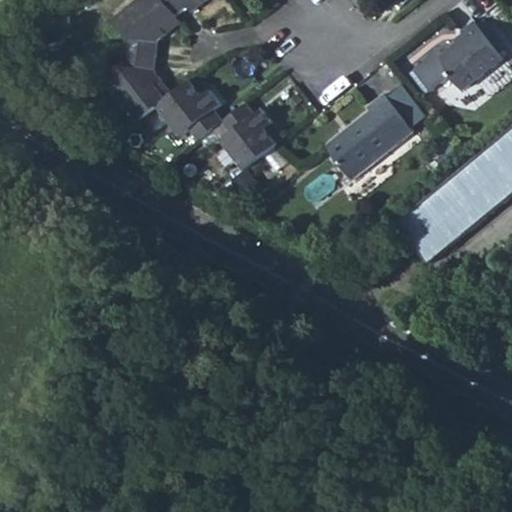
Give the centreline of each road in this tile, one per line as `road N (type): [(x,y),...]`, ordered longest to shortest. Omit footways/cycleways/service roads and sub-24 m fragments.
road 1 (tertiary): [(511,402),(31,139)]
road 2 (residential): [(441,0),(347,65),(314,19)]
